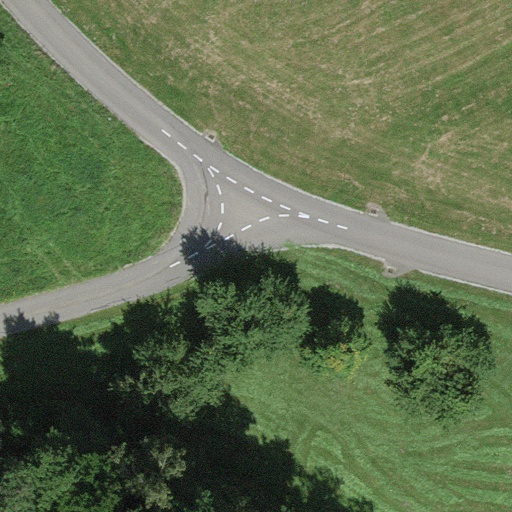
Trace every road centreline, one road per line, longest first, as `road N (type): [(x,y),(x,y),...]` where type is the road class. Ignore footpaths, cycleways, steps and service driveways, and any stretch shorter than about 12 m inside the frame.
road 1 (residential): [(257,197),(146,118),(23,0)]
road 2 (unclassified): [(0,319),(134,286),(177,266),(208,249),(257,197)]
road 3 (unclassified): [(257,197),(511,275)]
